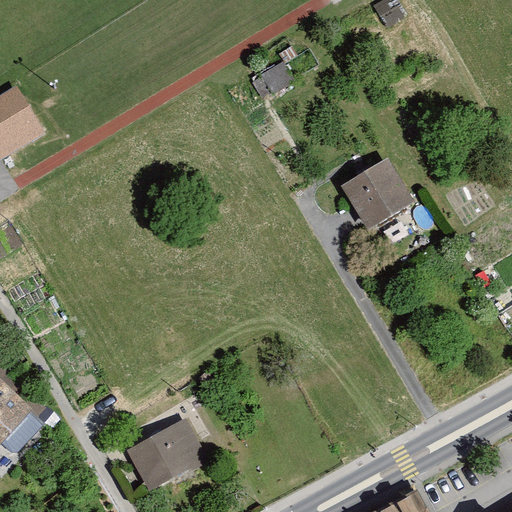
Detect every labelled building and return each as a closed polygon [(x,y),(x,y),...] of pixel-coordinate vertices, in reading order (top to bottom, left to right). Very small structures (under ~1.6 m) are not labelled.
[(395,0),(387,0),(374,9),(390,35),(409,23),(395,0)] [(283,65),(252,82),(263,102),(294,85),(283,65)] [(20,87),(0,99),(0,154),(3,159),(46,133),(20,87)] [(389,162),(344,187),(370,233),(415,207),(389,162)] [(0,451),(34,412),(0,382),(0,451)] [(188,422),(130,451),(151,492),(209,462),(188,422)] [(428,511),(416,488),(371,511),(428,511)]
